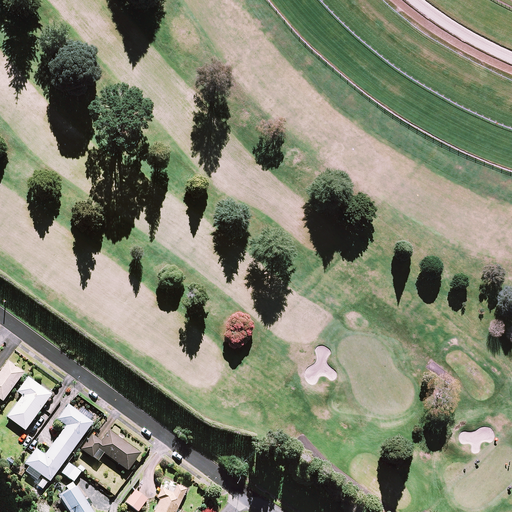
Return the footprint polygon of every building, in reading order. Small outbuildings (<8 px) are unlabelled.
[(0,399),(2,401),(23,373),(7,362),(0,371),(0,399)] [(51,395),(27,378),(17,392),(22,396),(6,417),(24,430),(51,395)] [(78,413),(68,405),(57,420),(66,426),(44,455),(36,449),(25,463),(30,467),(21,480),(36,491),(39,487),(43,490),(92,423),(88,420),(92,416),(82,409),(78,413)] [(139,453),(108,431),(100,442),(91,435),(81,449),(97,461),(103,453),(127,471),(139,453)] [(80,472),(68,463),(61,473),(73,482),(80,472)] [(174,511),(185,489),(165,479),(156,498),(159,499),(153,511),(174,511)] [(92,511),(73,482),(65,487),(67,490),(58,496),(60,498),(52,504),(57,511),(60,511),(66,508),(68,511),(92,511)] [(146,499),(134,491),(125,503),(137,511),(146,499)]
